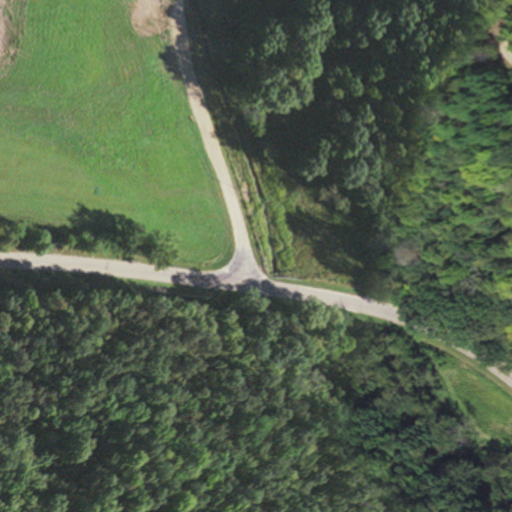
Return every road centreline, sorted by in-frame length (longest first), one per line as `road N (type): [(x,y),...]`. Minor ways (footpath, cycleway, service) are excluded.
road 1 (residential): [(511,378),(429,328),(351,302),(0,258)]
road 2 (residential): [(245,284),(241,241),(178,31),(176,0)]
